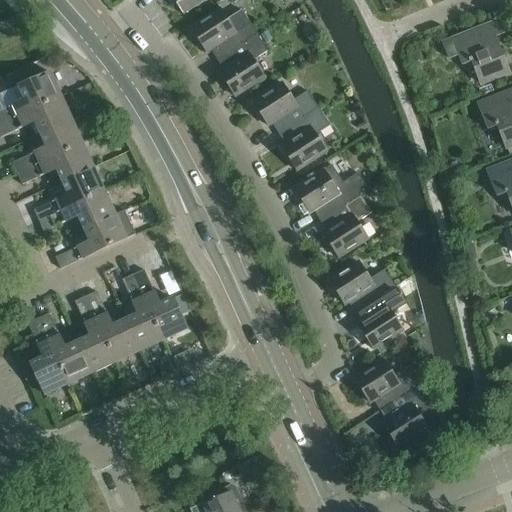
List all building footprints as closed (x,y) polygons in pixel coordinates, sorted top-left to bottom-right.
[(178,0),(180,2),(177,4),(184,15),(208,0),(178,0)] [(220,10),(192,28),(207,53),(211,51),(217,61),(257,35),(246,18),(241,10),(227,20),(220,10)] [(468,34),(442,44),(448,60),(460,56),(464,66),(473,62),(482,85),(510,74),(495,36),(510,31),(505,19),(468,34)] [(268,31),(261,36),(267,44),(273,40),(268,31)] [(257,35),(217,61),(223,71),(220,73),(236,98),(265,79),(253,62),(268,52),(257,35)] [(26,101),(0,112),(0,126),(62,98),(51,73),(20,87),(26,101)] [(283,84),(254,102),(269,127),(273,125),(279,135),(320,109),(309,92),(294,102),(283,84)] [(511,92),(494,99),(479,105),(484,116),(489,130),(499,127),(507,149),(511,147),(511,92)] [(62,98),(0,126),(0,135),(1,138),(36,122),(42,136),(73,121),(62,98)] [(320,109),(279,135),(285,145),(283,147),(298,171),(327,153),(316,136),(330,127),(320,109)] [(47,148),(13,164),(18,175),(84,145),(73,121),(42,136),(47,148)] [(84,145),(18,175),(23,185),(57,170),(64,183),(95,169),(84,145)] [(511,162),(497,168),(488,172),(492,182),(498,197),(508,193),(511,203),(511,162)] [(324,171),(296,189),(312,215),(314,213),(321,222),(361,196),(369,191),(358,174),(350,179),(343,183),(331,167),(324,171)] [(69,195),(34,211),(40,222),(105,192),(95,169),(64,183),(69,195)] [(105,192),(40,222),(44,233),(79,217),(85,230),(116,216),(105,192)] [(361,196),(321,222),(327,232),(324,234),(340,259),(368,241),(357,223),(372,214),(361,196)] [(91,242),(56,258),(61,269),(136,235),(125,212),(116,216),(85,230),(91,242)] [(474,244),(463,246),(467,262),(478,259),(474,244)] [(360,264),(331,282),(346,306),(349,304),(356,314),(396,288),(385,271),(370,280),(360,264)] [(145,271),(134,276),(164,342),(188,331),(181,316),(174,300),(161,306),(145,271)] [(134,276),(123,281),(139,316),(126,321),(140,353),(164,342),(134,276)] [(396,288),(356,314),(362,324),(359,326),(374,350),(403,332),(392,315),(407,306),(396,288)] [(98,293),(87,298),(117,363),(140,353),(126,321),(113,327),(98,293)] [(183,295),(174,300),(181,316),(190,312),(183,295)] [(87,298),(76,303),(92,337),(79,343),(93,374),(117,363),(87,298)] [(50,315),(39,320),(70,385),(93,374),(79,343),(66,349),(50,315)] [(39,320),(28,325),(44,359),(31,365),(38,379),(39,383),(46,396),(70,385),(39,320)] [(383,361),(355,379),(371,404),(374,402),(380,412),(421,386),(410,369),(395,378),(383,361)] [(421,386),(380,412),(387,422),(384,424),(399,449),(412,441),(414,445),(443,427),(429,405),(432,403),(421,386)] [(255,461),(238,469),(242,479),(250,476),(254,485),(264,481),(255,461)] [(247,511),(236,488),(233,487),(223,491),(222,495),(223,498),(203,507),(205,511),(247,511)] [(260,495),(256,503),(259,507),(273,500),(268,491),(260,495)]
